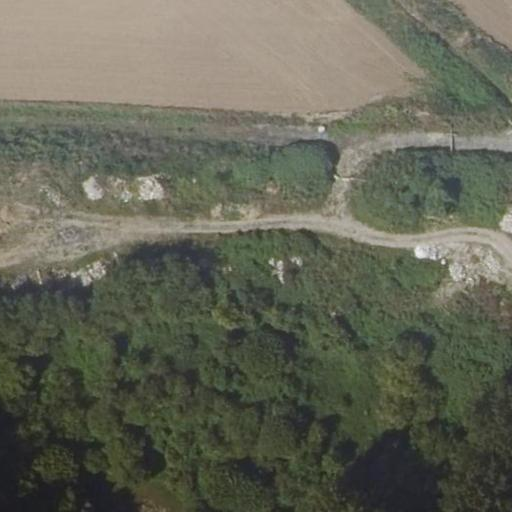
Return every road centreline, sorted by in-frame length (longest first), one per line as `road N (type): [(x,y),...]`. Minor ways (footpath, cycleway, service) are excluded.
road 1 (track): [(0,126),(286,138),(511,133)]
road 2 (track): [(395,0),(511,95)]
